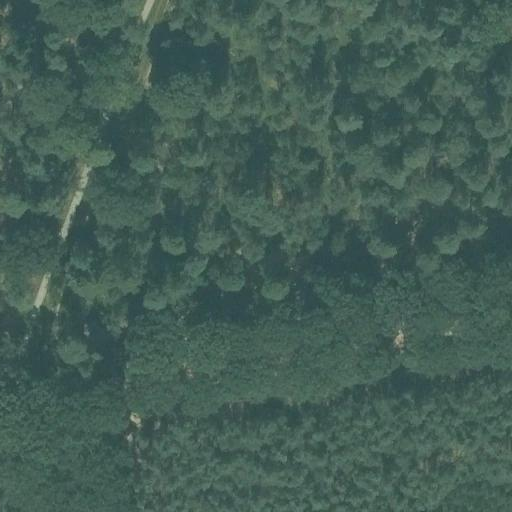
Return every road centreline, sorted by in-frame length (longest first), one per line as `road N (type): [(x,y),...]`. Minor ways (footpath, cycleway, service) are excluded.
road 1 (track): [(511,275),(54,356),(45,336),(168,0)]
road 2 (track): [(54,356),(53,409),(85,511)]
